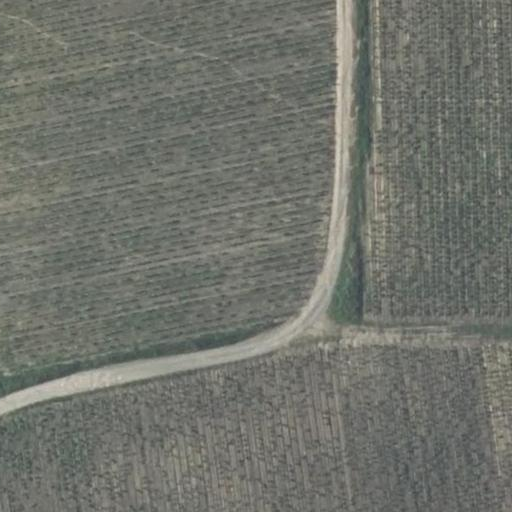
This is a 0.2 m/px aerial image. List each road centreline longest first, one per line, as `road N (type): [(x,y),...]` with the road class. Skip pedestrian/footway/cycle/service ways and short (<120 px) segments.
road 1 (track): [(0,407),(219,355),(289,329),(327,277),(339,234),(349,0)]
road 2 (track): [(289,329),(511,331)]
